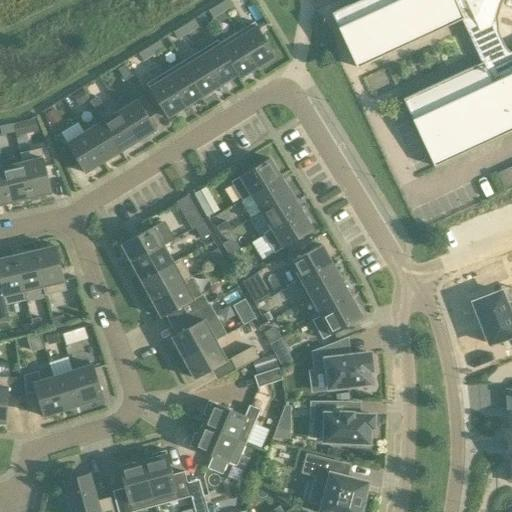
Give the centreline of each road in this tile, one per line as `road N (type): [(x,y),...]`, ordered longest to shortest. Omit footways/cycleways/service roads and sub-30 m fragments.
road 1 (residential): [(414,277),(294,94),(281,91),(69,214)]
road 2 (residential): [(69,214),(135,404),(127,420),(38,447),(18,504)]
road 3 (residential): [(455,511),(456,403),(436,317),(414,277)]
road 4 (residential): [(414,277),(401,311),(410,455),(401,511)]
